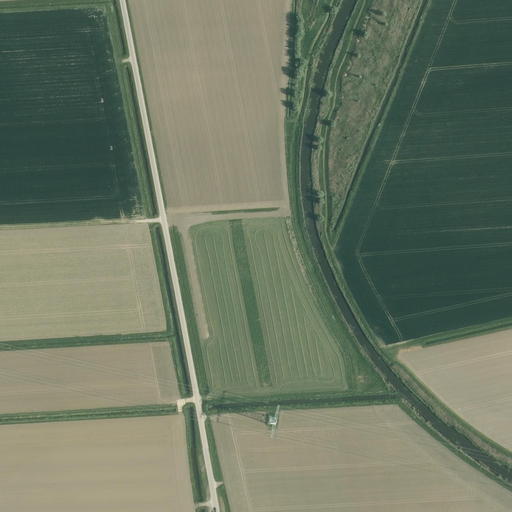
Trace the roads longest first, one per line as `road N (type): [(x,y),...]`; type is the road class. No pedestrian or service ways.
road 1 (unclassified): [(216,511),(121,0)]
road 2 (track): [(197,401),(360,391),(356,353),(299,230),(296,121),(284,121)]
road 3 (track): [(0,415),(196,399)]
road 4 (track): [(0,228),(163,220)]
road 5 (track): [(296,121),(309,49),(332,0)]
